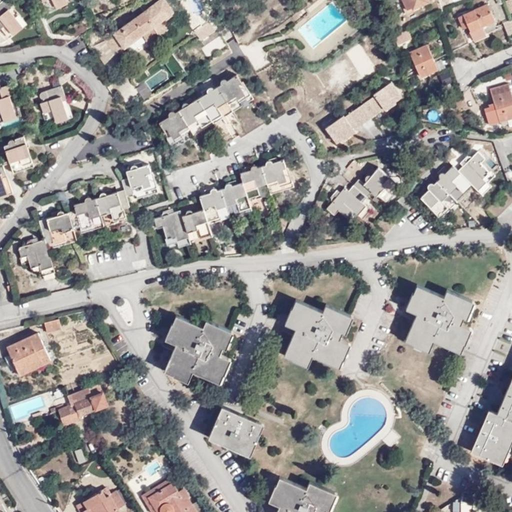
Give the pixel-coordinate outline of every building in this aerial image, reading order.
[(0,0),(0,5),(1,7),(0,7),(0,28),(1,29),(4,27),(8,24),(12,29),(22,20),(12,8),(14,6),(9,0),(0,0)] [(57,0),(56,1),(56,0),(44,0),(50,11),(73,0),(57,0)] [(127,23),(106,39),(116,54),(144,33),(148,44),(161,34),(154,26),(173,11),(165,0),(158,0),(137,16),(134,12),(125,19),(127,23)] [(403,0),(408,10),(429,0),(403,0)] [(495,19),(489,4),(474,9),(475,12),(465,16),(464,13),(459,15),(463,26),(469,24),(470,29),(469,29),(473,38),(486,33),(482,24),(495,19)] [(16,5),(14,6),(12,8),(22,20),(12,29),(8,24),(4,27),(12,37),(30,22),(16,5)] [(511,31),(511,20),(511,17),(502,21),(507,33),(511,31)] [(210,21),(195,31),(201,40),(216,30),(210,21)] [(394,34),(396,41),(408,36),(404,28),(394,34)] [(439,67),(429,43),(411,50),(421,75),(439,67)] [(221,79),(222,80),(225,79),(227,80),(229,83),(232,81),(230,79),(232,78),(229,74),(221,79)] [(40,92),(46,112),(54,109),(56,115),(68,111),(63,96),(67,95),(66,92),(73,89),(68,75),(61,77),(63,85),(40,92)] [(220,85),(217,87),(226,101),(235,96),(237,99),(238,100),(248,94),(237,75),(232,78),(230,79),(232,81),(229,83),(227,80),(225,79),(222,80),(221,82),(220,85)] [(0,107),(2,107),(4,113),(16,110),(11,94),(16,93),(12,82),(3,86),(2,86),(2,89),(0,89),(0,107)] [(122,93),(132,88),(129,82),(119,87),(122,93)] [(359,100),(361,103),(372,119),(385,109),(382,105),(392,98),(395,102),(403,98),(393,82),(388,85),(385,84),(383,84),(381,85),(381,88),(381,90),(374,95),(373,92),(359,100)] [(501,121),(511,118),(511,91),(510,84),(491,89),(501,121)] [(226,101),(217,87),(214,89),(209,88),(206,92),(208,95),(205,96),(204,95),(198,99),(210,118),(220,112),(217,106),(226,101)] [(16,110),(4,113),(6,120),(24,114),(17,92),(16,93),(11,94),(16,110)] [(68,111),(56,115),(58,122),(75,116),(68,95),(67,95),(63,96),(68,111)] [(235,96),(226,101),(228,105),(237,99),(235,96)] [(191,103),(193,102),(191,98),(182,103),(183,104),(188,104),(190,107),(193,105),(191,103)] [(397,104),(395,102),(392,98),(382,105),(385,109),(386,111),(397,104)] [(210,118),(198,99),(193,102),(191,103),(193,105),(190,107),(188,104),(183,104),(182,109),(179,111),(188,125),(197,119),(199,124),(210,118)] [(361,103),(356,107),(366,123),(372,119),(361,103)] [(334,118),(329,122),(329,124),(325,128),(335,143),(342,138),(339,133),(350,126),(354,131),(366,123),(356,107),(336,120),(334,119),(334,118)] [(54,109),(46,112),(44,112),(46,118),(56,115),(54,109)] [(188,125),(179,111),(174,113),(172,111),(169,112),(167,114),(169,119),(167,121),(166,118),(165,119),(160,122),(172,142),(182,136),(181,134),(179,130),(188,125)] [(252,115),(259,127),(265,123),(259,111),(252,115)] [(210,118),(212,121),(222,115),(220,112),(210,118)] [(253,130),(259,127),(252,115),(246,119),(253,130)] [(202,128),(212,121),(210,118),(199,124),(202,128)] [(246,134),(253,130),(246,119),(239,123),(246,134)] [(241,137),(246,134),(239,123),(234,127),(241,137)] [(190,129),(188,125),(179,130),(181,134),(190,129)] [(339,133),(342,138),(343,140),(354,132),(354,131),(350,126),(339,133)] [(13,166),(33,159),(25,134),(17,137),(17,140),(16,140),(15,137),(13,137),(10,138),(9,140),(10,142),(6,143),(7,146),(12,161),(13,166)] [(214,158),(213,155),(210,145),(201,148),(202,150),(206,161),(214,158)] [(12,161),(7,146),(0,148),(0,151),(3,160),(0,161),(0,189),(8,187),(3,170),(6,170),(4,164),(12,161)] [(202,150),(201,148),(167,159),(171,171),(178,169),(175,159),(182,157),(188,155),(196,153),(202,150)] [(469,178),(471,181),(474,183),(489,168),(480,159),(485,155),(477,148),(471,153),(469,152),(467,152),(466,154),(465,155),(466,157),(466,158),(468,160),(466,163),(464,161),(458,167),(469,178)] [(199,162),(206,161),(202,150),(196,153),(199,162)] [(192,165),(199,162),(196,153),(188,155),(192,165)] [(277,159),(279,158),(278,154),(268,156),(268,157),(273,158),(275,162),(278,161),(277,159)] [(182,157),(185,167),(192,165),(188,155),(182,157)] [(278,175),(280,180),(280,182),(291,178),(285,156),(279,158),(277,159),(278,161),(275,162),(273,158),(268,157),(266,159),(267,162),(262,163),(267,179),(278,175)] [(175,159),(178,169),(185,167),(182,157),(175,159)] [(13,166),(15,172),(35,165),(33,159),(13,166)] [(132,162),(133,164),(136,163),(139,167),(142,166),(142,164),(143,164),(141,159),(132,162)] [(131,167),(126,169),(127,172),(120,175),(124,188),(126,193),(134,191),(132,185),(142,182),(144,187),(156,183),(149,162),(143,164),(142,164),(142,166),(139,167),(136,163),(133,164),(131,165),(131,167)] [(258,182),(267,179),(262,163),(259,165),(257,162),(254,162),(251,164),(252,167),(247,168),(241,170),(242,174),(244,179),(248,192),(259,188),(258,182)] [(436,179),(448,190),(455,183),(460,187),(469,178),(458,167),(452,162),(447,168),(449,169),(447,171),(445,170),(442,169),(440,169),(439,170),(439,172),(440,175),(436,179)] [(360,179),(355,185),(369,196),(374,191),(379,195),(386,186),(393,192),(400,182),(380,166),(375,172),(377,174),(374,177),(372,175),(370,175),(368,175),(367,177),(367,179),(368,180),(365,183),(360,179)] [(474,183),(482,192),(492,182),(488,178),(494,173),(489,168),(474,183)] [(8,187),(0,189),(0,196),(15,192),(8,169),(6,170),(3,170),(8,187)] [(469,178),(460,187),(462,190),(471,181),(469,178)] [(222,186),(227,202),(238,199),(239,203),(250,200),(249,195),(248,192),(244,179),(238,181),(236,181),(237,184),(234,185),(232,180),(229,180),(227,181),(225,185),(222,186)] [(441,198),(448,190),(436,179),(433,182),(430,181),(429,181),(427,183),(427,185),(428,186),(430,188),(427,191),(425,189),(420,195),(436,211),(445,202),(441,198)] [(511,195),(511,189),(506,183),(501,188),(510,198),(511,195)] [(206,187),(207,191),(209,190),(210,193),(212,192),(210,187),(214,185),(213,184),(206,187)] [(200,193),(201,194),(204,206),(207,213),(220,209),(218,205),(227,202),(222,186),(219,187),(216,185),(214,185),(210,187),(212,192),(210,193),(209,190),(207,191),(200,193)] [(369,196),(355,185),(350,191),(347,188),(341,194),(344,196),(341,198),(339,196),(337,195),(335,196),(333,198),(333,200),(333,201),(335,202),(329,209),(337,216),(342,211),(351,219),(357,211),(365,202),(369,196)] [(386,186),(379,195),(386,200),(393,192),(386,186)] [(96,198),(101,213),(111,210),(113,216),(126,212),(124,206),(130,204),(126,193),(124,188),(112,192),(111,192),(112,195),(108,196),(107,192),(102,192),(100,193),(100,197),(96,198)] [(102,190),(102,192),(107,192),(108,196),(112,195),(111,192),(112,192),(111,188),(102,190)] [(496,193),(505,203),(510,198),(501,188),(496,193)] [(489,199),(499,208),(505,203),(496,193),(489,199)] [(69,211),(74,228),(81,225),(81,226),(94,222),(92,216),(101,213),(96,198),(93,199),(92,196),(87,195),(85,199),(86,203),(83,204),(83,202),(80,202),(75,204),(76,209),(69,211)] [(79,197),(80,202),(83,202),(83,204),(86,203),(85,199),(87,195),(79,197)] [(489,199),(484,204),(494,213),(499,208),(489,199)] [(373,209),(365,202),(357,211),(362,216),(365,219),(373,209)] [(447,204),(445,202),(436,211),(438,213),(447,204)] [(189,205),(189,206),(195,208),(196,211),(199,210),(198,208),(199,207),(198,203),(189,205)] [(173,209),(176,209),(174,204),(165,207),(165,208),(169,208),(171,213),(174,212),(173,209)] [(183,212),(189,228),(198,225),(200,230),(211,227),(208,217),(207,213),(204,206),(199,207),(198,208),(199,210),(196,211),(195,208),(189,206),(188,208),(188,211),(183,212)] [(399,220),(404,215),(394,206),(389,212),(399,220)] [(183,212),(182,207),(176,209),(173,209),(174,212),(171,213),(169,208),(165,208),(163,210),(163,213),(156,215),(159,223),(165,222),(169,234),(189,228),(183,212)] [(48,218),(40,221),(47,239),(47,241),(56,239),(67,235),(65,230),(74,228),(69,211),(66,213),(61,209),(58,213),(59,217),(56,219),(55,216),(53,216),(48,217),(48,218)] [(53,212),(53,216),(55,216),(56,219),(59,217),(58,213),(61,209),(53,212)] [(362,216),(357,211),(351,219),(350,220),(355,224),(362,216)] [(384,217),(394,226),(399,220),(389,212),(384,217)] [(379,223),(389,232),(394,226),(384,217),(379,223)] [(181,243),(192,240),(189,228),(169,234),(167,235),(169,242),(179,239),(181,243)] [(38,242),(41,241),(39,236),(29,239),(30,241),(34,240),(36,245),(39,244),(38,242)] [(31,261),(33,267),(54,260),(47,241),(47,239),(41,241),(38,242),(39,244),(36,245),(34,240),(30,241),(28,243),(29,245),(20,247),(23,257),(29,255),(31,261)] [(24,263),(31,261),(29,255),(23,257),(22,257),(24,263)] [(45,275),(57,271),(54,260),(33,267),(35,273),(44,270),(45,275)] [(468,317),(475,299),(448,287),(444,294),(418,282),(414,291),(413,291),(407,306),(417,311),(415,317),(406,338),(414,342),(414,343),(430,350),(435,339),(461,350),(465,341),(466,342),(472,326),(461,321),(464,315),(468,317)] [(323,308),(300,301),(290,325),(296,328),(294,333),(287,352),(310,362),(314,355),(337,365),(346,345),(348,348),(351,341),(341,336),(343,330),(347,331),(354,314),(326,302),(323,308)] [(81,320),(79,314),(62,318),(64,324),(81,320)] [(231,330),(208,320),(205,327),(181,317),(171,341),(177,343),(175,347),(167,367),(192,377),(194,371),(218,381),(227,357),(221,354),(231,330)] [(62,331),(60,318),(45,322),(44,322),(48,334),(62,331)] [(20,376),(52,361),(38,332),(8,346),(20,376)] [(511,377),(506,390),(497,411),(489,408),(481,427),(471,450),(503,464),(511,441),(511,377)] [(107,406),(100,384),(67,395),(71,406),(59,410),(64,425),(82,419),(81,415),(107,406)] [(60,386),(48,393),(54,406),(67,399),(60,386)] [(251,453),(264,422),(229,407),(223,404),(209,435),(251,453)] [(75,451),(78,463),(85,461),(81,449),(75,451)] [(326,511),(335,491),(312,481),(308,488),(284,478),(275,502),(280,504),(278,509),(277,511),(326,511)] [(157,511),(150,498),(174,484),(171,479),(142,497),(151,511),(157,511)] [(185,511),(193,507),(192,505),(188,499),(189,498),(184,489),(179,492),(174,484),(150,498),(157,511),(159,511),(160,511),(185,511)] [(82,511),(85,510),(86,511),(113,511),(119,508),(110,494),(107,497),(102,489),(77,505),(81,511),(82,511)] [(110,494),(119,508),(125,504),(116,491),(110,494)] [(452,511),(460,511),(459,500),(452,501),(452,511)] [(207,511),(201,502),(193,507),(195,511),(207,511)]
